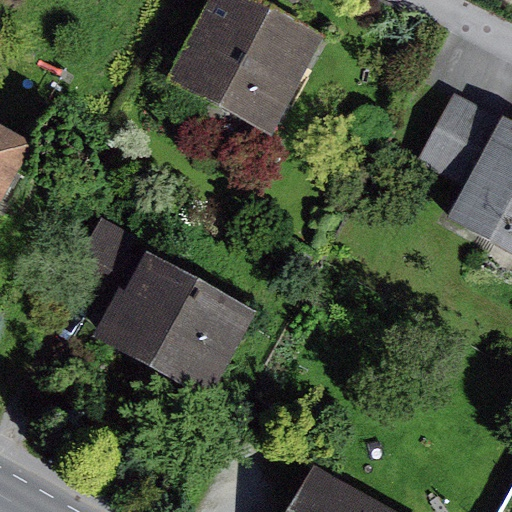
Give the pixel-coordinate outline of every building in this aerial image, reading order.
[(284,0),(221,0),(174,89),(279,144),(330,48),(294,29),(304,10),(284,0)] [(425,166),(474,193),(453,231),(511,262),(511,125),(462,98),(425,166)] [(0,228),(40,153),(0,131),(0,228)] [(73,289),(117,313),(98,346),(214,411),(263,324),(142,257),(149,244),(111,222),(73,289)] [(388,511),(322,476),(302,511),(388,511)]
